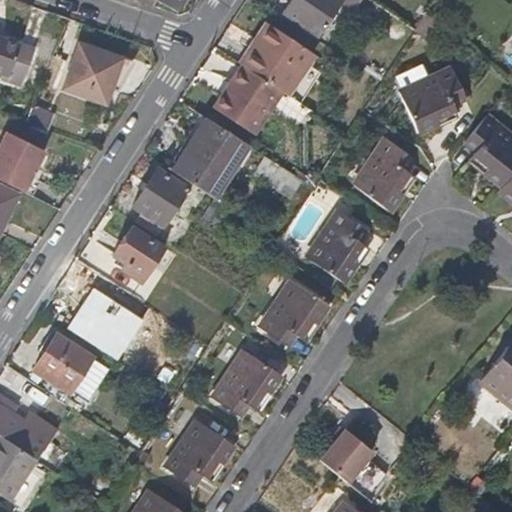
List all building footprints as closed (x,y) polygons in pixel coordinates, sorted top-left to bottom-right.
[(179,0),(136,0),(148,4),(151,0),(158,0),(175,9),(179,0)] [(338,0),(290,0),(282,13),(292,20),(315,36),(327,17),(339,0),(338,0)] [(305,64),(313,53),(301,46),(284,34),(266,21),(259,32),(245,53),(238,62),(241,64),(260,77),(278,89),(286,94),(305,64)] [(35,48),(0,35),(0,71),(24,80),(35,48)] [(102,101),(119,57),(76,42),(66,72),(61,87),(102,101)] [(259,118),(278,89),(260,77),(241,64),(228,83),(234,87),(217,110),(229,118),(249,132),(259,118)] [(298,103),(318,73),(305,64),(286,94),(298,103)] [(454,107),(452,102),(464,96),(452,66),(429,76),(399,89),(417,129),(438,121),(436,115),(454,107)] [(217,110),(234,87),(228,83),(212,107),(217,110)] [(47,127),(52,113),(29,105),(24,118),(47,127)] [(438,121),(456,113),(454,107),(436,115),(438,121)] [(511,134),(485,112),(463,137),(475,146),(470,153),(485,165),(481,170),(486,174),(498,184),(511,167),(511,134)] [(227,175),(241,153),(247,144),(231,134),(211,120),(204,116),(192,134),(196,137),(192,143),(182,156),(173,171),(179,176),(199,188),(212,197),(227,175)] [(182,156),(192,143),(196,137),(192,134),(188,131),(165,166),(173,171),(182,156)] [(0,181),(21,192),(42,150),(4,132),(0,139),(0,181)] [(411,154),(384,135),(370,156),(353,182),(388,206),(400,189),(395,185),(407,168),(404,166),(411,154)] [(485,165),(470,153),(466,158),(481,170),(485,165)] [(256,178),(292,197),(301,180),(265,161),(256,178)] [(172,207),(186,187),(156,167),(142,189),(131,205),(141,212),(161,225),(172,207)] [(511,167),(498,184),(494,188),(511,202),(511,201),(511,167)] [(400,189),(412,171),(407,168),(395,185),(400,189)] [(0,226),(15,195),(0,186),(0,226)] [(350,259),(362,241),(357,238),(364,227),(337,208),(322,232),(305,256),(341,281),(355,262),(350,259)] [(161,225),(141,212),(134,222),(154,234),(161,225)] [(139,281),(162,247),(151,239),(140,231),(132,226),(123,239),(112,255),(127,266),(124,269),(139,281)] [(165,242),(154,234),(151,239),(162,247),(165,242)] [(355,262),(367,244),(362,241),(350,259),(355,262)] [(105,257),(91,247),(82,258),(98,268),(105,257)] [(124,290),(99,273),(96,272),(90,280),(91,281),(118,299),(124,290)] [(314,322),(326,304),(290,278),(273,303),(258,326),(284,344),(293,332),(298,336),(310,319),(314,322)] [(96,330),(118,299),(91,281),(80,297),(69,312),(82,321),(96,330)] [(302,338),(314,322),(310,319),(298,336),(302,338)] [(85,402),(107,368),(78,349),(55,334),(33,368),(52,380),(85,402)] [(511,407),(511,348),(504,342),(475,377),(511,407)] [(278,374),(242,349),(225,375),(211,395),(237,414),(245,402),(251,405),(261,389),(266,392),(278,374)] [(41,408),(51,394),(45,390),(26,377),(16,392),(41,408)] [(255,408),(266,392),(261,389),(251,405),(255,408)] [(38,433),(20,421),(10,415),(15,409),(0,398),(0,437),(11,445),(42,465),(55,445),(38,433)] [(221,460),(232,444),(195,419),(181,440),(164,465),(191,483),(199,472),(204,475),(217,457),(221,460)] [(335,434),(341,427),(336,423),(331,430),(335,434)] [(362,444),(348,433),(341,427),(335,434),(363,457),(369,449),(362,444)] [(330,440),(335,434),(331,430),(326,437),(330,440)] [(344,481),(363,457),(335,434),(330,440),(317,458),(344,481)] [(25,482),(36,465),(15,451),(0,440),(0,497),(10,504),(25,482)] [(208,478),(221,460),(217,457),(204,475),(208,478)] [(480,511),(436,476),(418,498),(433,510),(435,511),(480,511)] [(180,511),(148,490),(132,511),(180,511)] [(364,511),(341,493),(325,511),(364,511)]
